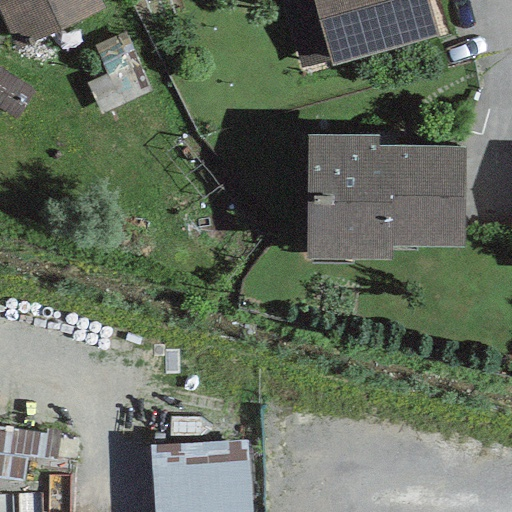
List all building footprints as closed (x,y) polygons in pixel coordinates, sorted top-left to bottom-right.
[(99,0),(0,0),(0,20),(16,62),(109,28),(99,0)] [(436,0),(301,0),(325,79),(449,42),(436,0)] [(459,138),(318,135),(315,250),(456,253),(459,138)] [(466,209),(511,210),(511,141),(469,140),(466,209)] [(155,421),(159,511),(260,511),(255,417),(155,421)] [(345,509),(345,511),(449,511),(449,503),(345,509)]
